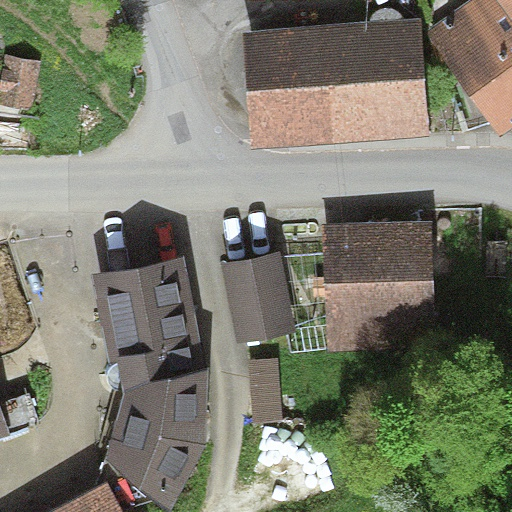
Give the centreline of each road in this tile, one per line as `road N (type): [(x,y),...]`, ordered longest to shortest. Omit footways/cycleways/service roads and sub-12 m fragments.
road 1 (tertiary): [(185,179),(447,171),(511,179)]
road 2 (tertiary): [(0,190),(185,179)]
road 3 (residential): [(185,179),(175,82),(148,0)]
